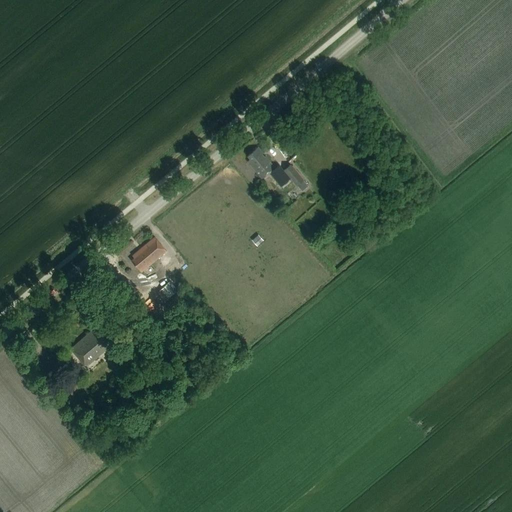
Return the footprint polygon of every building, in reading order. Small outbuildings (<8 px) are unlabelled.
[(275,169),(258,148),(247,157),(250,160),(247,162),(262,179),(275,169)] [(301,193),(308,187),(290,165),(283,171),(301,193)] [(258,235),(252,241),(257,246),(263,241),(258,235)] [(166,252),(154,238),(132,256),(134,259),(131,261),(141,273),(166,252)] [(172,273),(185,262),(179,254),(166,265),(172,273)] [(111,346),(98,330),(94,334),(92,331),(70,350),(86,368),(111,346)] [(59,366),(50,373),(60,385),(68,378),(59,366)] [(122,425),(116,430),(123,439),(129,434),(122,425)]
